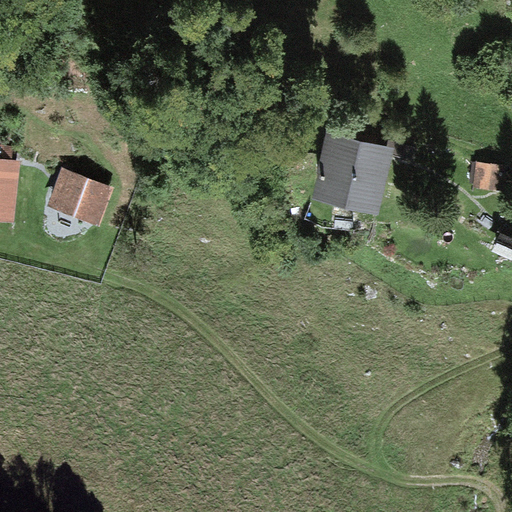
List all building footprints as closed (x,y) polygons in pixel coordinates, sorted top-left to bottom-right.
[(332,137),(320,190),(373,203),(386,150),(332,137)] [(11,148),(0,146),(0,209),(5,210),(5,208),(10,209),(15,164),(9,164),(11,148)] [(501,185),(503,166),(478,162),(476,182),(501,185)] [(110,187),(64,169),(52,202),(108,222),(116,203),(106,199),(110,187)] [(509,254),(511,248),(511,240),(502,236),(497,247),(509,254)]
